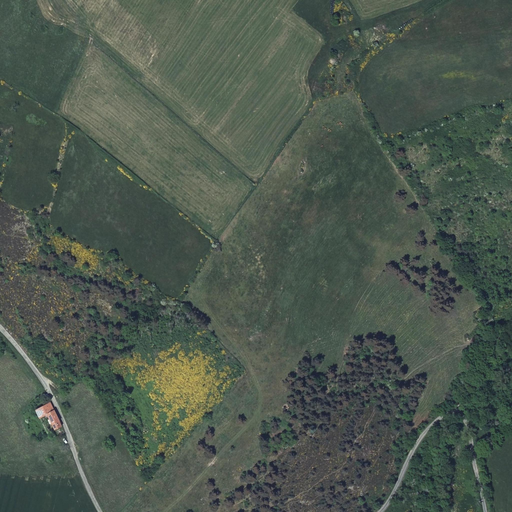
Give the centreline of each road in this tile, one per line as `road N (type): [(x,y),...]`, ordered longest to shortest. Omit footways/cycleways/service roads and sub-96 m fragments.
road 1 (unclassified): [(378,511),(415,445),(449,410),(464,418),(487,511)]
road 2 (unclassified): [(0,326),(54,401),(100,511)]
